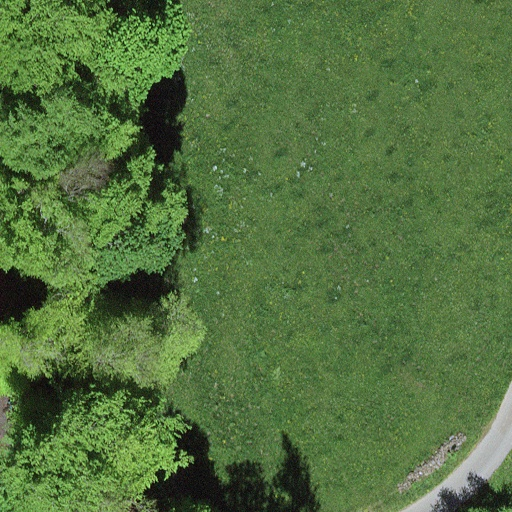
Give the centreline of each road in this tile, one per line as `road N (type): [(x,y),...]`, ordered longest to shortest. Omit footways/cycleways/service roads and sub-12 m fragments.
road 1 (unclassified): [(418,511),(462,484),(511,420)]
road 2 (track): [(52,511),(0,397)]
